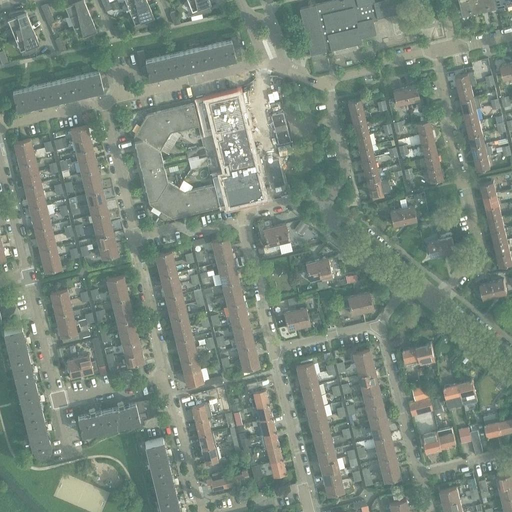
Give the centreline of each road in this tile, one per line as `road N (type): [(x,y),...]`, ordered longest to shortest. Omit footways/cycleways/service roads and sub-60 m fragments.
road 1 (residential): [(442,298),(471,261),(478,237),(434,51)]
road 2 (residential): [(102,104),(261,64)]
road 3 (residential): [(419,476),(380,324)]
road 4 (residential): [(166,378),(134,238)]
road 5 (residential): [(302,487),(273,350)]
road 6 (residential): [(134,238),(102,104)]
road 7 (residential): [(200,511),(166,378)]
road 8 (residential): [(58,401),(28,272)]
road 9 (residential): [(273,350),(242,222)]
road 10 (residential): [(28,272),(0,147)]
road 11 (residential): [(324,192),(347,173),(326,80)]
